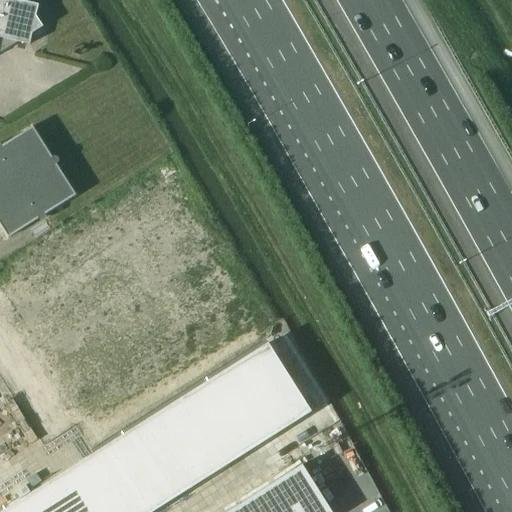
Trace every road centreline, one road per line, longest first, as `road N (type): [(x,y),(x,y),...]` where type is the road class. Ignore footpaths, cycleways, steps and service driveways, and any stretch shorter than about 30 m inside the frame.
road 1 (motorway): [(247,0),(511,473)]
road 2 (motorway): [(511,251),(374,0)]
